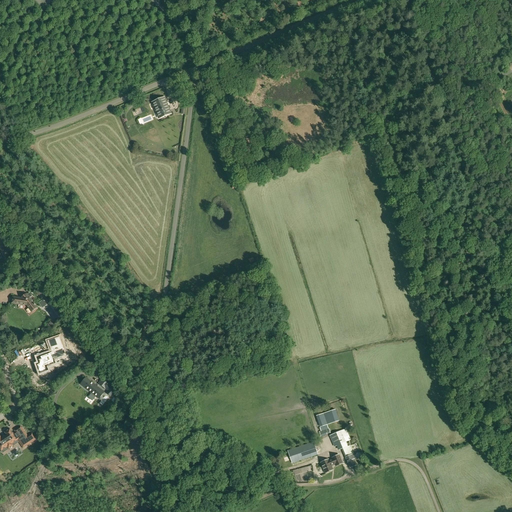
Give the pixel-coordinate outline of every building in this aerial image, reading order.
[(164,98),(153,102),(159,118),(170,113),(164,98)] [(10,249),(2,253),(5,260),(13,256),(10,249)] [(32,312),(37,308),(36,306),(33,301),(31,298),(32,296),(29,292),(21,298),(13,297),(12,303),(27,305),(32,312)] [(47,297),(38,303),(40,306),(42,305),(43,306),(50,301),(47,297)] [(53,344),(49,345),(49,346),(45,347),(46,349),(45,349),(46,350),(35,354),(36,355),(35,356),(36,357),(37,360),(36,361),(39,371),(44,369),(42,363),(48,361),(47,357),(56,354),(59,353),(58,351),(61,350),(60,346),(61,346),(61,345),(62,345),(60,338),(54,340),(55,342),(54,342),(55,344),(53,344)] [(104,392),(97,387),(86,378),(81,384),(99,399),(104,392)] [(111,387),(108,385),(109,383),(103,378),(99,383),(105,388),(108,391),(107,393),(111,396),(112,394),(118,398),(121,395),(116,391),(117,390),(112,387),(111,387)] [(337,409),(318,416),(321,427),(341,421),(337,409)] [(13,446),(12,444),(18,440),(23,448),(36,439),(32,433),(28,436),(25,432),(25,433),(21,426),(14,430),(15,432),(14,433),(13,433),(10,429),(4,432),(6,435),(1,438),(0,436),(0,449),(0,450),(1,451),(7,447),(9,449),(13,446)] [(337,446),(339,450),(341,449),(345,458),(345,457),(350,468),(358,465),(353,454),(350,446),(348,446),(344,438),(349,436),(346,428),(330,436),(334,447),(337,446)] [(292,464),(318,455),(314,442),(288,451),(292,464)] [(339,454),(331,458),(332,459),(329,460),(329,459),(320,463),(324,474),(333,470),(332,466),(335,465),(335,467),(343,463),(339,454)]
